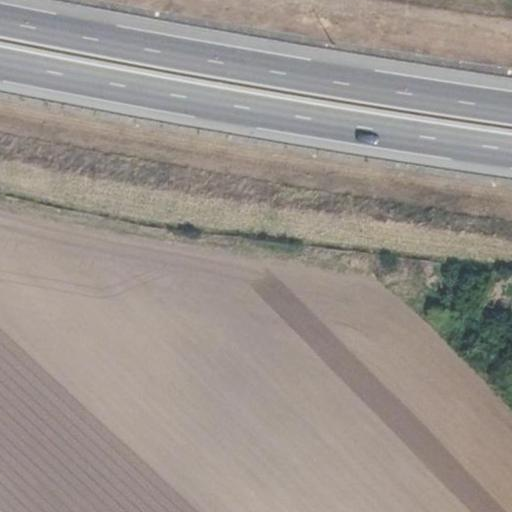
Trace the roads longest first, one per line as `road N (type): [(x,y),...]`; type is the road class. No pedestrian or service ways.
road 1 (motorway): [(0,61),(511,150)]
road 2 (motorway): [(511,110),(0,24)]
